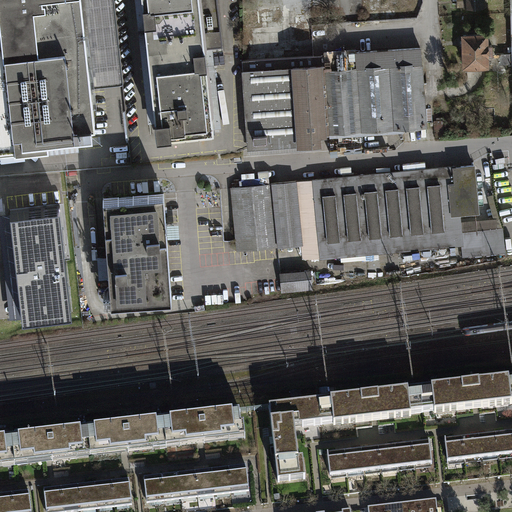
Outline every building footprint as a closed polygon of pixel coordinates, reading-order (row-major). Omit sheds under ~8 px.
[(0,0),(0,153),(52,148),(53,156),(84,153),(82,139),(78,140),(77,130),(94,128),(89,85),(79,0),(0,0)] [(79,0),(89,85),(122,83),(112,0),(79,0)] [(195,0),(135,0),(152,137),(211,130),(195,0)] [(461,0),(461,8),(485,8),(485,0),(461,0)] [(297,14),(298,31),(313,31),(312,14),(297,14)] [(460,35),(461,69),(486,68),(485,34),(460,35)] [(324,58),(330,135),(378,132),(428,128),(422,50),(324,58)] [(321,136),(330,135),(324,58),(243,64),(250,150),(322,144),(321,136)] [(301,244),(303,258),(462,243),(463,253),(505,250),(503,226),(498,226),(497,216),(459,220),(458,214),(480,211),(476,163),(295,180),(301,244)] [(301,244),(295,180),(272,182),(278,246),(301,244)] [(236,250),(278,246),(272,182),(230,186),(236,250)] [(103,202),(110,308),(171,304),(164,198),(103,202)] [(11,213),(23,320),(73,314),(60,207),(11,213)] [(310,269),(278,272),(280,292),(312,289),(310,269)] [(420,416),(511,404),(511,381),(417,393),(420,416)] [(315,428),(420,416),(417,393),(312,405),(315,428)] [(290,431),(315,428),(312,405),(265,411),(274,486),(301,483),(299,462),(294,463),(290,431)] [(158,423),(161,448),(240,439),(239,425),(235,425),(234,415),(158,423)] [(161,448),(158,423),(81,432),(84,456),(129,451),(161,448)] [(84,456),(81,432),(6,440),(8,465),(84,456)] [(496,460),(511,458),(511,444),(511,435),(494,436),(496,460)] [(494,436),(477,438),(479,462),(496,460),(494,436)] [(463,464),(479,462),(477,438),(460,440),(463,464)] [(0,465),(8,465),(6,440),(0,440),(0,465)] [(446,466),(463,464),(460,440),(443,442),(446,466)] [(426,443),(409,445),(412,468),(429,466),(426,443)] [(395,470),(412,468),(409,445),(392,447),(395,470)] [(378,472),(395,470),(392,447),(375,449),(378,472)] [(375,449),(358,451),(361,474),(378,472),(375,449)] [(344,476),(361,474),(358,451),(342,452),(344,476)] [(327,478),(344,476),(342,452),(325,454),(327,478)] [(243,473),(225,475),(228,493),(245,490),(243,473)] [(210,495),(228,493),(225,475),(208,477),(210,495)] [(194,497),(210,495),(208,477),(192,479),(194,497)] [(192,479),(175,481),(177,499),(194,497),(192,479)] [(161,501),(177,499),(175,481),(159,483),(161,501)] [(144,503),(161,501),(159,483),(142,486),(144,503)] [(127,487),(110,489),(112,508),(129,507),(127,487)] [(94,510),(112,508),(110,489),(92,491),(94,510)] [(92,491),(74,493),(76,511),(80,511),(94,510),(92,491)] [(76,511),(74,493),(57,495),(59,511),(76,511)] [(43,511),(59,511),(57,495),(41,496),(43,511)] [(27,511),(26,499),(9,501),(10,511),(27,511)] [(0,511),(10,511),(9,501),(0,501),(0,511)]
